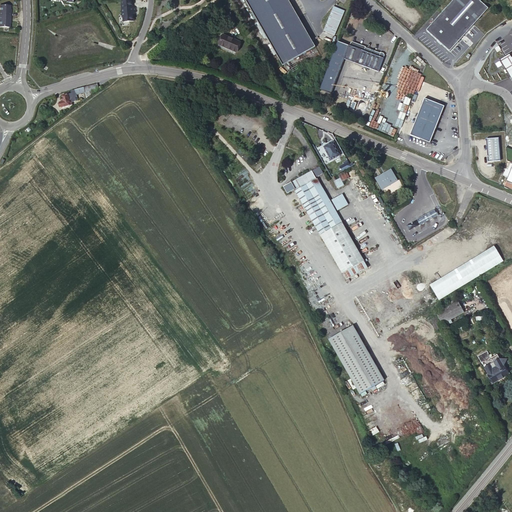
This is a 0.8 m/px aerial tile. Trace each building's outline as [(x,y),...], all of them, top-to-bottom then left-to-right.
[(122,8),(121,8),(122,14),(123,22),(134,21),(133,15),(133,12),(135,12),(135,7),(132,8),(132,0),(122,1),(122,4),(122,8)] [(241,0),(281,69),(313,50),(286,3),(288,1),(287,0),(241,0)] [(480,0),(454,0),(426,30),(450,52),(490,9),(480,0)] [(10,12),(10,6),(0,5),(0,16),(11,17),(11,12),(10,12)] [(334,6),(324,31),(335,35),(345,11),(334,6)] [(11,17),(0,16),(0,26),(10,27),(10,21),(11,17)] [(221,34),(216,44),(233,51),(237,42),(221,34)] [(331,94),(344,59),(379,72),(385,55),(384,54),(380,52),(380,53),(366,48),(366,47),(353,42),(351,43),(350,46),(338,42),(320,90),(331,94)] [(85,90),(88,95),(96,88),(98,87),(97,82),(73,88),(74,90),(71,91),(64,93),(65,95),(62,95),(62,97),(61,98),(63,106),(71,104),(70,100),(74,99),(73,96),(77,95),(76,93),(85,90)] [(443,107),(423,99),(408,135),(429,143),(443,107)] [(326,138),(321,140),(322,143),(319,144),(326,157),(336,152),(329,138),(327,140),(326,138)] [(499,138),(488,139),(489,161),(501,160),(499,138)] [(348,161),(339,166),(343,172),(351,167),(348,161)] [(308,168),(279,184),(283,190),(291,186),(292,187),(291,188),(321,242),(343,230),(313,176),(312,176),(308,168)] [(374,175),(380,187),(394,179),(388,168),(374,175)] [(336,176),(330,179),(334,186),(339,183),(336,176)] [(344,202),(338,192),(328,198),(334,208),(344,202)] [(434,210),(417,219),(420,225),(438,216),(434,210)] [(321,242),(348,281),(369,269),(343,230),(321,242)] [(436,294),(500,254),(495,246),(431,286),(436,294)] [(500,254),(436,294),(440,301),(505,262),(500,254)] [(452,305),(437,314),(443,325),(465,313),(457,299),(451,303),(452,305)] [(369,316),(374,322),(379,319),(375,313),(369,316)] [(354,326),(329,341),(361,395),(386,381),(354,326)] [(502,378),(509,375),(505,368),(508,361),(500,361),(498,356),(483,365),(489,376),(495,386),(504,381),(502,378)] [(405,377),(410,389),(417,386),(412,375),(405,377)] [(418,396),(420,400),(422,399),(418,389),(412,391),(415,398),(418,396)]
